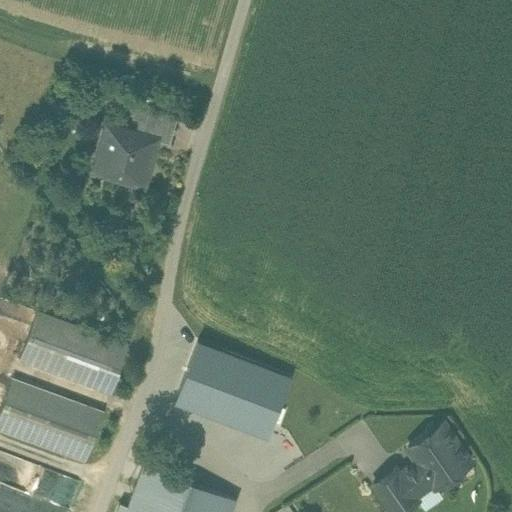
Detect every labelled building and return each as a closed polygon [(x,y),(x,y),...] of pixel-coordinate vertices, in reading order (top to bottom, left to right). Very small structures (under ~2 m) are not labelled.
[(178,111),(143,101),(135,130),(156,136),(156,137),(170,141),(178,111)] [(135,130),(106,122),(93,168),(144,183),(156,137),(156,136),(135,130)] [(128,343),(37,309),(19,358),(110,392),(128,343)] [(290,374),(199,340),(176,399),(267,434),(290,374)] [(103,410),(12,376),(0,409),(0,427),(85,459),(103,410)] [(469,459),(442,419),(438,421),(433,420),(427,424),(426,430),(408,442),(417,456),(398,469),(410,485),(428,472),(435,482),(469,459)] [(80,479),(0,448),(0,479),(71,506),(80,479)] [(182,476),(143,462),(128,504),(150,511),(169,511),(178,491),(176,490),(182,476)] [(395,463),(372,479),(394,511),(417,495),(410,485),(398,469),(395,463)] [(68,511),(71,506),(0,479),(0,511),(2,511),(68,511)] [(201,511),(205,503),(191,496),(185,511),(201,511)]
